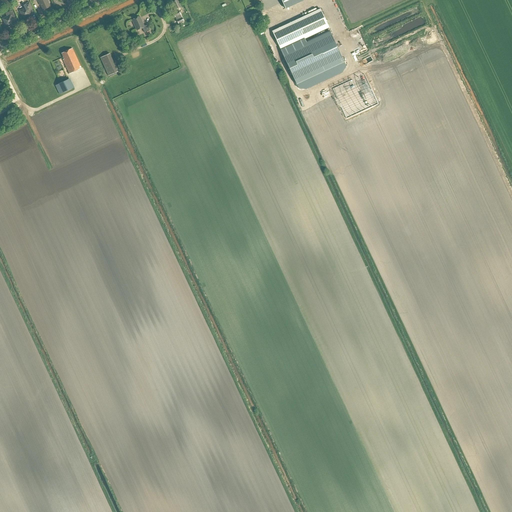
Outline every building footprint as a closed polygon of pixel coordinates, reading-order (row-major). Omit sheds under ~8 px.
[(48,1),(49,0),(39,0),(38,1),(40,5),(41,5),(43,10),(51,7),(48,1)] [(176,0),(172,2),(174,7),(173,8),(174,10),(181,7),(177,0),(176,0)] [(25,9),(20,11),(22,16),(21,16),(23,20),(27,18),(26,18),(31,15),(29,10),(32,9),(29,2),(23,5),(25,9)] [(285,25),(272,31),(296,84),(344,62),(330,32),(307,43),(305,38),(328,27),(319,9),(285,25)] [(5,24),(4,24),(6,28),(10,26),(15,23),(12,18),(15,17),(12,10),(6,13),(8,16),(3,19),(5,24)] [(180,12),(174,15),(178,25),(184,22),(180,12)] [(142,28),(145,33),(150,30),(147,25),(144,26),(140,16),(132,20),(137,31),(142,28)] [(64,59),(63,60),(70,74),(82,68),(72,48),(62,53),(64,59)] [(100,58),(109,76),(118,72),(109,54),(100,58)] [(360,78),(305,103),(317,130),(372,106),(360,78)] [(56,85),(60,94),(72,89),(68,80),(56,85)] [(32,120),(45,149),(91,129),(86,118),(83,119),(79,109),(81,108),(77,99),(60,106),(61,107),(53,110),(55,114),(47,117),(47,118),(46,118),(46,120),(44,121),(45,123),(39,126),(38,123),(43,121),(41,116),(32,120)]
